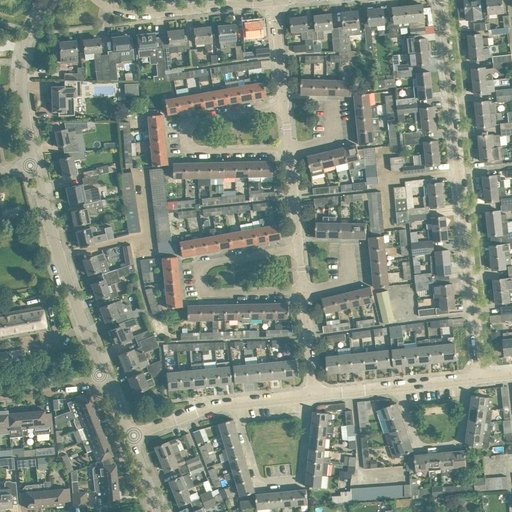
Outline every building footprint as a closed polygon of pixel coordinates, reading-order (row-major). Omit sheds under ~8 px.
[(465,4),(457,5),(459,20),(467,19),(467,20),(476,19),(482,18),(481,12),(480,0),(467,0),(465,0),(465,4)] [(487,0),(489,14),(503,13),(501,0),(487,0)] [(410,28),(413,27),(425,26),(423,5),(408,6),(409,21),(410,28)] [(395,23),(409,21),(408,6),(393,8),(395,23)] [(375,9),(368,10),(369,17),(370,25),(370,27),(371,27),(377,26),(385,25),(385,24),(384,20),(383,8),(382,9),(381,7),(375,8),(375,9)] [(344,25),(338,25),(338,28),(339,36),(339,37),(339,38),(341,51),(344,51),(345,51),(348,51),(351,51),(351,48),(350,46),(350,44),(349,36),(349,33),(351,33),(360,32),(360,26),(358,11),(357,12),(357,10),(351,11),(351,12),(342,13),(344,25)] [(317,30),(318,40),(325,39),(324,29),(333,28),(331,14),(315,16),(317,30)] [(314,52),(312,31),(312,29),(308,29),(307,17),(291,19),(293,36),(302,34),(302,39),(305,39),(306,44),(294,46),(295,52),(306,51),(306,52),(314,52)] [(245,23),(244,23),(246,37),(261,36),(261,37),(262,43),(268,43),(267,27),(261,27),(260,21),(259,21),(260,22),(245,24),(245,23)] [(486,24),(486,23),(486,22),(474,23),(475,31),(487,30),(487,29),(486,24)] [(235,44),(233,25),(217,26),(219,41),(220,49),(226,48),(226,44),(235,43),(235,44)] [(389,26),(390,37),(398,36),(397,25),(390,26),(389,26)] [(420,35),(426,34),(425,26),(413,27),(410,28),(411,36),(420,35)] [(212,49),(210,27),(193,29),(195,43),(205,42),(206,50),(212,49)] [(169,31),(167,32),(168,44),(176,43),(177,51),(184,50),(183,43),(188,42),(187,35),(183,35),(182,30),(175,31),(174,29),(169,29),(169,31)] [(373,50),(371,30),(365,31),(367,50),(373,50)] [(143,34),(142,32),(138,33),(137,35),(139,56),(151,54),(151,57),(151,62),(155,62),(157,75),(152,76),(153,81),(165,82),(164,75),(164,74),(164,70),(162,48),(161,47),(155,47),(154,33),(143,34)] [(132,45),(131,37),(128,37),(127,36),(126,36),(126,34),(119,34),(120,36),(112,37),(113,54),(108,54),(110,73),(116,73),(115,63),(121,62),(120,51),(129,50),(128,45),(132,45)] [(470,48),(489,46),(488,37),(482,38),(482,34),(468,35),(470,48)] [(411,36),(406,36),(407,53),(408,53),(428,51),(428,50),(430,50),(429,44),(427,44),(427,38),(421,39),(420,35),(411,36)] [(339,38),(333,38),(334,52),(341,51),(339,38)] [(99,39),(83,40),(85,59),(94,59),(95,71),(96,80),(111,80),(110,73),(108,54),(101,55),(99,39)] [(60,56),(61,63),(67,62),(67,63),(76,62),(76,61),(77,61),(75,41),(59,43),(60,56)] [(244,60),(242,46),(234,47),(236,61),(244,60)] [(489,46),(470,48),(471,61),(484,59),(484,57),(490,57),(489,46)] [(162,48),(164,70),(170,69),(168,47),(162,48)] [(269,48),(255,49),(256,58),(270,56),(269,48)] [(198,66),(196,49),(189,50),(191,67),(198,66)] [(416,65),(429,64),(428,51),(408,53),(409,64),(393,65),(394,71),(413,69),(412,64),(415,63),(416,65)] [(493,62),(511,60),(511,58),(511,54),(492,56),(493,62)] [(494,69),(511,66),(511,60),(493,62),(494,69)] [(260,61),(247,63),(248,70),(261,68),(260,61)] [(247,63),(238,64),(239,71),(248,70),(247,63)] [(223,73),(232,72),(231,65),(222,66),(223,73)] [(213,75),(223,73),(222,66),(212,68),(213,75)] [(473,82),(493,79),(492,68),(485,69),(485,67),(472,69),(473,82)] [(197,70),(198,77),(207,75),(206,69),(197,70)] [(394,71),(394,78),(414,76),(413,69),(394,71)] [(189,78),(198,77),(197,70),(188,71),(189,78)] [(181,72),(173,73),(174,80),(182,79),(181,72)] [(414,86),(431,85),(430,72),(417,73),(417,78),(414,79),(413,80),(414,86)] [(164,74),(164,75),(165,82),(174,80),(173,73),(164,74)] [(244,85),(238,86),(241,101),(241,100),(248,99),(252,98),(253,99),(250,84),(249,78),(243,79),(244,85)] [(395,86),(394,78),(377,80),(377,88),(395,86)] [(314,79),(302,79),(301,79),(301,94),(302,94),(302,93),(314,94),(314,79)] [(326,94),(327,80),(314,79),(314,94),(326,94)] [(493,79),(473,82),(475,94),(488,93),(488,91),(494,91),(493,79)] [(80,80),(64,80),(64,86),(51,87),(52,112),(58,111),(58,115),(74,115),(73,96),(75,96),(81,96),(80,80)] [(339,94),(339,80),(327,80),(326,94),(339,94)] [(351,96),(352,81),(339,80),(339,94),(351,95),(351,96)] [(266,97),(265,96),(263,82),(250,84),(253,99),(253,98),(265,96),(265,97),(266,97)] [(137,83),(124,84),(124,95),(138,95),(137,83)] [(397,106),(417,103),(416,98),(419,98),(420,99),(433,97),(431,85),(414,86),(415,97),(396,99),(397,106)] [(240,101),(241,101),(238,86),(226,88),(228,103),(240,101)] [(216,105),(228,103),(226,88),(213,91),(216,105)] [(511,88),(496,90),(496,96),(511,94),(511,88)] [(204,107),(216,105),(213,91),(201,93),(204,107)] [(191,109),(204,107),(201,93),(189,95),(191,109)] [(356,107),(370,106),(369,93),(354,95),(355,95),(356,107)] [(511,94),(496,96),(497,102),(511,100),(511,94)] [(179,112),(191,109),(189,95),(176,97),(179,112)] [(386,105),(393,104),(392,95),(385,96),(386,105)] [(167,114),(179,112),(176,97),(164,100),(167,115),(167,114)] [(477,115),(495,113),(496,113),(495,102),(492,102),(492,100),(475,102),(477,115)] [(415,120),(435,118),(434,107),(421,108),(421,105),(417,105),(417,103),(397,106),(398,114),(415,112),(415,120)] [(387,114),(394,113),(393,104),(386,105),(387,114)] [(357,119),(372,118),(370,106),(356,107),(357,119)] [(500,129),(511,127),(511,111),(507,112),(509,122),(500,123),(500,129)] [(495,113),(477,115),(478,128),(491,126),(496,125),(495,113)] [(148,128),(163,127),(161,115),(162,115),(162,114),(147,116),(148,128)] [(359,132),(373,131),(372,118),(357,119),(359,132)] [(400,133),(400,139),(421,137),(421,132),(423,132),(436,130),(435,118),(415,120),(416,128),(417,131),(403,132),(400,133)] [(55,140),(54,141),(55,146),(56,146),(57,146),(57,147),(62,146),(64,152),(84,151),(85,151),(81,132),(81,129),(88,128),(87,123),(64,123),(65,129),(54,131),(56,139),(55,140)] [(149,141),(164,139),(163,127),(148,128),(149,141)] [(511,127),(500,129),(501,136),(511,134),(511,127)] [(390,146),(397,145),(395,128),(389,129),(390,146)] [(381,137),(374,137),(373,131),(359,132),(360,144),(359,144),(359,145),(381,143),(381,137)] [(480,149),(493,147),(492,134),(479,136),(480,149)] [(400,139),(401,146),(422,143),(421,137),(400,139)] [(151,153),(165,152),(164,139),(149,141),(151,153)] [(425,154),(439,152),(437,140),(424,142),(425,154)] [(131,143),(123,144),(124,157),(131,156),(131,143)] [(364,154),(364,148),(357,149),(356,144),(356,145),(344,148),(347,162),(349,169),(354,167),(353,161),(365,157),(364,154)] [(488,164),(502,163),(501,146),(493,147),(480,149),(481,161),(487,161),(488,164)] [(336,150),(332,151),(335,165),(347,162),(344,148),(336,150)] [(76,175),(72,161),(85,158),(84,151),(64,152),(65,158),(60,159),(62,169),(60,169),(61,176),(63,175),(64,177),(76,175)] [(332,151),(320,154),(323,168),(335,165),(332,151)] [(152,166),(167,164),(166,164),(165,152),(151,153),(152,166)] [(425,154),(419,154),(420,163),(426,162),(427,166),(440,164),(439,152),(425,154)] [(324,173),(323,168),(320,154),(308,156),(307,156),(311,171),(311,176),(324,173)] [(391,164),(402,163),(405,163),(404,156),(390,157),(391,164)] [(273,176),(272,161),(272,162),(259,162),(260,176),(273,176)] [(222,177),(235,177),(234,162),(222,163),(222,177)] [(235,177),(247,176),(247,162),(234,162),(235,177)] [(247,176),(260,176),(259,162),(247,162),(247,176)] [(185,178),(185,163),(172,164),(172,163),(172,178),(185,178)] [(185,178),(197,177),(197,163),(185,163),(185,178)] [(197,177),(210,177),(210,163),(197,163),(197,177)] [(222,184),(222,177),(222,163),(210,163),(210,177),(210,184),(222,184)] [(392,171),(403,170),(402,163),(391,164),(392,171)] [(84,177),(95,175),(109,172),(108,166),(107,165),(96,167),(97,168),(96,168),(89,170),(83,171),(84,177)] [(404,173),(425,171),(424,165),(403,167),(404,173)] [(95,175),(84,177),(82,178),(83,185),(89,184),(89,185),(97,183),(95,175)] [(500,175),(483,176),(484,189),(498,188),(505,187),(504,180),(501,180),(500,175)] [(409,181),(405,181),(405,186),(406,187),(423,185),(425,196),(443,194),(442,182),(436,183),(435,178),(409,181)] [(99,200),(97,188),(82,191),(81,184),(66,188),(69,203),(84,200),(84,204),(99,200)] [(329,186),(330,193),(339,192),(338,185),(329,186)] [(313,195),(330,193),(329,186),(313,188),(313,195)] [(498,188),(484,189),(485,202),(499,200),(498,196),(506,195),(505,187),(498,188)] [(369,200),(382,199),(381,191),(373,192),(368,192),(369,200)] [(369,200),(368,192),(362,193),(352,194),(353,201),(362,200),(369,200)] [(345,202),(353,201),(352,194),(344,195),(345,202)] [(443,194),(425,196),(423,196),(424,204),(430,203),(431,208),(444,206),(443,194)] [(237,195),(228,196),(228,203),(238,202),(237,195)] [(221,196),(213,197),(213,205),(222,204),(221,196)] [(202,206),(213,205),(213,197),(201,198),(202,206)] [(329,204),(329,203),(328,197),(314,198),(314,205),(329,204)] [(501,205),(511,204),(511,197),(501,199),(501,205)] [(369,207),(382,206),(382,199),(369,200),(369,207)] [(99,200),(84,204),(83,204),(84,209),(71,211),(74,225),(89,222),(88,215),(96,213),(95,208),(102,206),(101,200),(99,200)] [(185,200),(176,201),(177,208),(186,207),(185,200)] [(271,209),(270,202),(261,203),(261,210),(271,209)] [(252,211),(261,210),(261,203),(251,204),(252,211)] [(1,210),(4,220),(22,214),(20,205),(1,210)] [(245,205),(236,206),(237,213),(245,212),(245,205)] [(236,206),(227,207),(227,214),(237,213),(236,206)] [(408,211),(408,215),(430,213),(429,206),(407,209),(408,211)] [(125,215),(137,213),(136,207),(124,209),(125,215)] [(220,207),(211,208),(212,215),(221,215),(220,207)] [(203,216),(212,215),(211,208),(202,209),(203,216)] [(186,211),(187,218),(187,222),(196,221),(195,210),(186,211)] [(488,224),(507,222),(506,214),(500,215),(499,210),(486,212),(488,224)] [(430,213),(408,215),(408,217),(409,221),(431,219),(430,213)] [(316,237),(328,237),(329,223),(329,216),(323,216),(323,222),(316,222),(316,237)] [(329,223),(328,237),(333,237),(341,237),(341,223),(336,223),(336,216),(329,216),(329,223)] [(434,229),(447,228),(445,216),(432,217),(433,229),(434,229)] [(268,240),(265,226),(264,218),(259,219),(260,227),(253,228),(255,243),(268,240)] [(489,236),(505,234),(504,233),(508,232),(507,222),(488,224),(489,236)] [(341,223),(341,237),(344,237),(353,238),(353,223),(341,223)] [(365,238),(366,238),(366,223),(353,223),(353,238),(365,238)] [(280,239),(280,238),(278,224),(265,226),(268,240),(279,238),(280,239)] [(76,233),(75,233),(76,238),(77,238),(80,247),(94,243),(113,238),(111,226),(103,228),(105,234),(92,237),(90,228),(76,231),(76,233)] [(218,249),(216,235),(214,228),(209,229),(210,236),(203,237),(206,251),(218,249)] [(243,245),(255,243),(253,228),(240,231),(243,245)] [(435,241),(448,240),(447,228),(434,229),(433,229),(427,230),(429,238),(434,237),(435,241)] [(406,229),(399,229),(399,230),(400,239),(407,238),(406,229)] [(231,247),(243,245),(240,231),(228,233),(231,247)] [(415,231),(410,232),(412,249),(434,246),(434,240),(418,241),(417,231),(415,231)] [(218,249),(231,247),(228,233),(216,235),(218,249)] [(194,254),(191,239),(190,234),(184,235),(185,240),(179,241),(181,257),(182,257),(182,256),(194,254)] [(371,250),(385,248),(393,247),(393,242),(385,243),(384,236),(369,237),(369,238),(370,238),(371,250)] [(194,254),(206,251),(203,237),(191,239),(194,254)] [(491,252),(489,252),(489,258),(510,256),(510,250),(510,249),(511,249),(511,248),(511,238),(505,239),(506,243),(503,244),(490,246),(491,252)] [(130,245),(122,246),(125,264),(125,266),(133,263),(132,258),(130,244),(129,244),(130,245)] [(401,255),(409,254),(408,246),(401,247),(401,255)] [(412,249),(413,256),(435,253),(434,246),(412,249)] [(372,262),(386,261),(385,248),(371,250),(372,262)] [(431,264),(450,262),(449,250),(436,251),(436,255),(430,256),(431,264)] [(103,253),(83,260),(88,275),(100,270),(101,274),(109,271),(105,259),(103,253)] [(163,271),(177,269),(176,257),(177,257),(177,256),(161,258),(163,271)] [(492,264),(492,270),(506,268),(505,264),(511,264),(510,256),(489,258),(490,264),(492,264)] [(148,270),(148,272),(154,271),(154,265),(147,265),(146,259),(140,260),(141,271),(148,270)] [(373,274),(388,273),(386,261),(372,262),(373,274)] [(403,271),(410,270),(409,261),(402,262),(403,271)] [(438,275),(451,274),(450,262),(431,264),(432,266),(431,266),(432,274),(415,276),(416,284),(435,281),(435,275),(438,275)] [(103,280),(91,284),(96,298),(109,293),(106,286),(120,281),(118,277),(134,271),(133,263),(125,266),(109,271),(101,274),(103,280)] [(164,283),(178,281),(177,269),(163,271),(164,283)] [(143,282),(144,282),(150,281),(148,272),(148,270),(141,271),(143,282)] [(404,280),(411,279),(410,270),(403,271),(404,280)] [(374,287),(389,286),(388,273),(373,274),(375,287),(374,287)] [(495,291),(508,290),(507,278),(493,280),(495,291)] [(165,295),(180,294),(178,281),(164,283),(165,295)] [(441,298),(454,296),(453,284),(439,285),(436,286),(435,281),(416,284),(416,290),(433,288),(435,298),(441,297),(441,298)] [(151,287),(144,290),(152,313),(157,311),(161,310),(159,304),(156,305),(154,297),(152,290),(151,287)] [(362,304),(375,301),(371,287),(370,287),(371,287),(359,290),(362,304)] [(495,291),(496,303),(511,301),(511,289),(508,290),(495,291)] [(350,307),(362,304),(359,290),(347,293),(350,307)] [(338,310),(350,307),(347,293),(334,296),(338,310)] [(167,308),(182,306),(181,306),(180,294),(165,295),(167,308)] [(325,313),(338,310),(334,296),(323,299),(322,298),(325,313)] [(419,316),(449,313),(449,308),(455,308),(454,296),(441,298),(442,307),(436,308),(436,307),(418,309),(419,316)] [(122,306),(120,300),(112,303),(100,308),(102,314),(100,314),(102,320),(104,319),(105,321),(124,314),(121,307),(122,306)] [(262,304),(262,319),(274,318),(274,303),(274,304),(262,304)] [(274,303),(274,318),(287,318),(287,304),(287,303),(286,303),(286,304),(274,304),(274,303)] [(212,305),(211,305),(212,320),(211,320),(212,329),(218,329),(218,320),(225,319),(224,304),(224,305),(212,305)] [(225,319),(237,319),(237,305),(237,304),(236,304),(236,305),(225,305),(225,304),(224,304),(225,319)] [(250,323),(249,319),(249,304),(249,305),(237,305),(237,304),(237,305),(237,319),(242,319),(242,323),(250,323)] [(249,319),(262,319),(262,304),(261,304),(249,305),(249,304),(249,319)] [(187,320),(199,320),(199,305),(199,306),(187,306),(187,305),(186,305),(187,320)] [(211,320),(212,320),(211,305),(199,306),(199,305),(199,320),(211,320)] [(511,305),(500,307),(501,314),(511,312),(511,305)] [(38,330),(46,329),(42,306),(0,313),(0,339),(38,332),(38,330)] [(140,308),(125,313),(125,314),(127,320),(134,318),(145,314),(143,307),(140,308)] [(161,310),(157,311),(158,315),(161,323),(166,322),(162,311),(162,309),(161,310)] [(511,312),(501,314),(502,321),(511,319),(511,312)] [(134,318),(127,320),(118,324),(119,327),(109,331),(112,338),(110,339),(112,345),(114,344),(115,345),(126,340),(132,337),(129,330),(130,327),(137,324),(134,318)] [(453,326),(452,319),(452,318),(440,320),(440,327),(453,326)] [(431,328),(440,327),(440,320),(430,321),(431,328)] [(414,323),(415,330),(416,333),(422,332),(422,329),(425,329),(424,322),(414,323)] [(327,325),(322,326),(323,332),(323,333),(328,332),(341,330),(341,323),(327,325)] [(414,323),(405,324),(406,331),(415,330),(414,323)] [(396,326),(389,327),(391,338),(397,337),(403,337),(401,325),(396,326)] [(200,339),(200,332),(187,333),(187,328),(184,328),(185,340),(200,339)] [(382,328),(374,329),(374,336),(383,335),(382,328)] [(151,329),(142,332),(145,339),(154,335),(151,329)] [(218,329),(212,329),(212,339),(225,338),(225,331),(218,331),(218,329)] [(361,331),(362,338),(371,337),(370,330),(361,331)] [(353,339),(362,338),(361,331),(352,332),(353,339)] [(505,355),(511,354),(511,331),(503,333),(505,355)] [(334,335),(335,342),(346,340),(345,333),(334,335)] [(500,333),(491,334),(492,342),(501,341),(500,333)] [(327,336),(328,343),(335,342),(334,335),(327,336)] [(444,361),(457,360),(454,337),(448,337),(449,344),(442,345),(444,361)] [(444,361),(442,345),(442,338),(435,338),(436,345),(430,346),(431,363),(444,361)] [(139,347),(119,355),(125,370),(138,365),(140,369),(143,367),(146,366),(149,365),(144,353),(149,351),(144,339),(137,342),(139,347)] [(431,363),(430,346),(429,339),(423,340),(424,347),(417,347),(419,364),(431,363)] [(406,365),(404,344),(404,341),(397,342),(398,349),(392,350),(394,366),(406,365)] [(417,347),(417,342),(404,344),(406,365),(419,364),(417,347)] [(353,371),(351,354),(350,348),(338,349),(339,355),(340,372),(353,371)] [(378,368),(391,367),(389,350),(376,351),(378,368)] [(365,369),(378,368),(376,351),(364,352),(365,369)] [(353,371),(365,369),(364,352),(351,354),(353,371)] [(328,373),(340,372),(339,355),(326,356),(328,373)] [(282,361),(284,378),(297,377),(295,359),(282,361)] [(149,365),(146,366),(149,373),(161,368),(161,360),(149,365)] [(271,379),(284,378),(282,361),(270,362),(271,379)] [(205,385),(203,369),(203,362),(191,364),(191,370),(193,386),(205,385)] [(259,380),(271,379),(270,362),(257,363),(259,380)] [(246,382),(259,380),(257,363),(245,365),(246,382)] [(234,383),(246,382),(245,365),(232,366),(234,383)] [(230,383),(231,383),(229,366),(216,367),(218,384),(230,383)] [(205,385),(218,384),(216,367),(203,369),(205,385)] [(180,388),(193,386),(191,370),(179,371),(180,388)] [(168,389),(180,388),(179,371),(166,372),(168,390),(168,389)] [(144,380),(144,378),(141,373),(128,378),(128,379),(129,378),(135,392),(134,392),(134,393),(154,385),(152,378),(151,377),(144,380)] [(70,410),(54,417),(55,425),(63,422),(73,418),(94,410),(87,393),(72,399),(73,402),(77,412),(71,414),(70,410)] [(470,407),(470,408),(487,410),(488,397),(479,396),(479,395),(476,395),(472,395),(473,395),(471,407),(470,407)] [(386,399),(376,400),(379,410),(382,409),(385,420),(401,414),(400,414),(396,403),(397,403),(393,404),(393,403),(391,404),(389,400),(389,399),(388,399),(386,399)] [(7,427),(6,413),(8,413),(7,410),(6,410),(5,408),(0,408),(0,434),(8,434),(8,430),(7,427)] [(52,433),(51,413),(44,413),(44,410),(43,410),(41,408),(38,408),(36,411),(31,411),(32,427),(33,427),(34,435),(52,433)] [(469,420),(485,423),(487,410),(470,408),(471,408),(469,420)] [(77,430),(99,421),(94,410),(73,418),(74,420),(73,421),(76,427),(76,428),(77,430)] [(347,425),(354,424),(352,410),(345,411),(347,425)] [(366,410),(364,410),(358,410),(360,423),(366,423),(369,422),(367,410),(366,410)] [(26,428),(32,427),(31,411),(19,412),(20,428),(21,436),(27,435),(26,428)] [(312,424),(334,427),(334,420),(328,420),(328,413),(313,411),(313,412),(314,412),(313,424),(312,424)] [(21,436),(20,428),(19,412),(8,413),(6,413),(7,427),(8,430),(8,434),(8,437),(21,436)] [(401,414),(385,420),(390,432),(405,427),(405,426),(404,427),(400,415),(401,415),(401,414)] [(234,419),(219,424),(223,436),(237,431),(236,431),(233,420),(234,420),(234,419)] [(467,432),(490,436),(492,423),(485,423),(469,420),(469,421),(468,432),(467,432)] [(511,420),(503,420),(504,433),(506,433),(511,432),(511,420)] [(82,441),(103,433),(99,421),(77,430),(82,441)] [(311,436),(326,438),(333,439),(334,427),(312,424),(313,424),(312,436),(311,436)] [(350,441),(356,440),(355,427),(354,427),(354,424),(347,425),(348,440),(350,441)] [(405,427),(390,432),(394,444),(409,439),(409,438),(408,439),(405,427)] [(200,429),(193,432),(198,443),(204,440),(209,439),(206,434),(202,435),(200,429)] [(237,431),(223,436),(226,448),(241,444),(241,443),(240,443),(237,432),(237,431)] [(465,444),(465,445),(467,445),(469,445),(469,446),(472,446),(487,448),(489,446),(490,436),(467,432),(467,433),(468,433),(466,444),(465,444)] [(93,450),(108,444),(103,433),(82,441),(84,447),(90,444),(93,450)] [(183,436),(188,448),(194,445),(189,433),(183,436)] [(310,448),(310,449),(325,450),(326,438),(311,436),(311,437),(310,448)] [(161,459),(181,451),(178,444),(176,439),(168,442),(156,447),(161,459)] [(394,444),(388,446),(393,459),(398,457),(398,456),(413,450),(412,450),(409,439),(394,444)] [(350,441),(348,440),(349,449),(357,449),(356,440),(350,441)] [(97,461),(112,456),(112,455),(108,444),(93,450),(97,461)] [(202,455),(208,453),(205,444),(199,447),(202,455)] [(241,444),(226,448),(230,460),(244,456),(244,455),(240,444),(241,444)] [(11,447),(0,447),(0,455),(4,455),(11,455),(11,447)] [(368,447),(362,448),(364,469),(371,468),(370,460),(369,447),(368,447)] [(308,461),(328,463),(328,464),(330,464),(343,465),(348,465),(356,466),(356,457),(344,456),(344,462),(330,461),(331,458),(324,457),(325,450),(310,449),(309,461),(308,461)] [(452,451),(454,474),(464,473),(467,471),(466,466),(465,456),(466,456),(466,454),(465,454),(465,450),(464,450),(464,451),(452,452),(452,451)] [(185,463),(183,457),(181,451),(161,459),(166,471),(179,466),(178,466),(185,463)] [(440,452),(439,452),(441,469),(442,476),(454,474),(452,451),(452,452),(440,453),(440,452)] [(427,454),(428,470),(429,470),(429,476),(434,476),(436,474),(435,469),(441,469),(439,452),(439,453),(427,454)] [(208,453),(202,455),(205,464),(212,461),(208,453)] [(415,455),(414,455),(415,456),(416,470),(416,471),(428,470),(427,454),(426,454),(415,455)] [(93,480),(116,477),(115,465),(112,456),(97,461),(95,462),(95,466),(94,466),(92,469),(93,480)] [(189,467),(201,462),(199,456),(187,461),(189,467)] [(244,456),(230,460),(233,472),(248,468),(248,467),(247,467),(244,456)] [(17,460),(17,468),(28,467),(28,459),(17,460)] [(68,460),(63,462),(65,467),(67,473),(71,472),(72,471),(70,465),(68,460)] [(307,473),(307,474),(322,475),(327,476),(328,464),(328,463),(308,461),(309,461),(308,473),(307,473)] [(202,482),(208,479),(201,462),(189,467),(192,474),(198,472),(202,482)] [(355,473),(356,466),(348,465),(348,472),(340,471),(339,477),(351,478),(352,472),(355,473)] [(211,479),(218,476),(214,468),(208,470),(211,479)] [(233,472),(224,474),(224,475),(226,480),(235,478),(237,484),(251,480),(251,479),(251,480),(247,468),(248,468),(233,472)] [(182,476),(170,481),(175,493),(194,485),(189,473),(182,476)] [(306,486),(321,488),(322,475),(307,474),(308,474),(307,486),(306,486)] [(211,479),(215,487),(221,485),(218,476),(211,479)] [(93,485),(94,492),(101,491),(118,489),(116,477),(93,480),(92,480),(93,485)] [(474,479),(475,491),(486,490),(485,478),(474,479)] [(214,497),(212,491),(211,491),(212,490),(208,479),(202,482),(203,482),(207,492),(201,494),(204,501),(214,497)] [(251,480),(237,484),(241,496),(255,492),(255,491),(254,491),(251,480),(252,480),(251,480)] [(17,495),(15,482),(11,482),(10,481),(5,481),(4,483),(4,489),(0,489),(0,511),(5,511),(5,507),(12,507),(11,495),(17,495)] [(51,506),(50,490),(44,490),(43,483),(37,484),(39,507),(51,506)] [(27,508),(39,507),(37,484),(31,485),(32,491),(19,492),(21,505),(27,505),(27,508)] [(192,500),(199,497),(194,485),(175,493),(180,505),(192,500)] [(418,485),(410,486),(411,496),(430,494),(430,488),(418,489),(418,485)] [(443,496),(442,494),(443,494),(442,487),(431,488),(432,495),(433,495),(433,497),(443,496)] [(64,502),(70,501),(69,488),(50,490),(51,506),(64,505),(64,502)] [(94,492),(94,497),(102,496),(103,508),(119,506),(118,489),(101,491),(94,492)] [(294,490),(295,505),(308,504),(306,489),(306,490),(294,491),(294,490)] [(281,491),(283,506),(295,505),(294,490),(293,490),(293,491),(281,492),(281,491)] [(352,502),(352,501),(351,501),(350,490),(340,491),(341,496),(331,496),(332,504),(336,504),(337,504),(348,503),(352,502)] [(269,493),(270,508),(283,506),(281,491),(281,492),(269,493)] [(80,507),(87,506),(85,493),(79,493),(80,507)] [(257,494),(256,494),(257,507),(257,509),(270,508),(269,493),(268,493),(257,495),(257,494)] [(220,494),(214,496),(214,497),(217,504),(220,503),(223,502),(220,494)] [(207,509),(217,504),(214,497),(204,501),(207,509)] [(310,497),(311,505),(319,504),(319,501),(313,497),(310,497)] [(434,505),(433,498),(425,498),(426,506),(434,505)] [(240,500),(241,508),(254,507),(253,499),(240,500)] [(348,503),(337,504),(338,510),(341,510),(341,511),(349,511),(348,503)]
